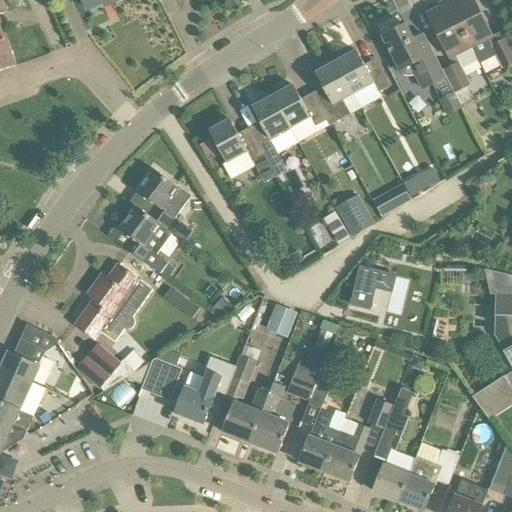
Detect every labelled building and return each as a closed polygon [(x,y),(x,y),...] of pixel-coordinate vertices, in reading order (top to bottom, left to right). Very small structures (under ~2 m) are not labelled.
[(0,0),(0,73),(17,67),(7,35),(2,37),(0,29),(0,16),(9,14),(4,0),(0,0)] [(123,0),(83,0),(89,11),(111,1),(113,5),(123,0)] [(474,0),(459,0),(450,5),(455,14),(468,40),(473,49),(480,63),(496,55),(503,70),(511,65),(511,46),(504,31),(494,37),(474,0)] [(480,63),(473,49),(468,40),(455,14),(450,5),(429,16),(455,67),(444,72),(447,79),(456,95),(472,87),(464,71),(480,63)] [(416,76),(424,90),(447,79),(444,72),(426,37),(415,42),(407,27),(384,39),(404,76),(411,78),(416,76)] [(337,64),(355,95),(375,84),(380,94),(391,87),(380,66),(369,72),(358,52),(354,55),(353,53),(342,58),(343,60),(337,64)] [(355,95),(337,64),(332,67),(331,64),(320,70),(321,72),(317,75),(327,94),(316,100),(328,122),(331,127),(352,116),(344,101),(355,95)] [(328,122),(316,100),(305,106),(295,87),(290,89),(289,87),(279,93),(280,95),(274,98),(291,130),(312,119),(317,128),(328,122)] [(463,109),(456,95),(441,103),(448,116),(463,109)] [(291,130),(274,98),(269,101),(267,99),(257,105),(258,107),(254,109),(264,129),(253,135),(265,156),(271,168),(283,162),(271,141),(291,130)] [(265,156),(253,135),(242,140),(232,121),(227,124),(226,121),(216,127),(217,129),(211,133),(228,164),(248,153),(253,162),(265,156)] [(209,142),(201,147),(207,159),(216,154),(209,142)] [(441,182),(434,170),(423,176),(430,188),(441,182)] [(157,207),(149,216),(169,231),(176,221),(172,217),(189,195),(155,171),(139,194),(157,207)] [(477,195),(489,188),(482,176),(470,183),(477,195)] [(304,193),(292,199),(299,211),(311,205),(304,193)] [(359,195),(337,208),(354,237),(377,224),(359,195)] [(397,209),(389,195),(376,202),(383,216),(397,209)] [(174,235),(169,231),(149,216),(138,208),(122,231),(133,239),(126,249),(157,272),(165,262),(158,257),(174,235)] [(344,224),(332,231),(341,246),(353,239),(344,224)] [(299,251),(287,258),(292,267),(304,261),(299,251)] [(372,290),(389,298),(397,281),(360,265),(344,302),(363,310),(372,290)] [(155,291),(120,267),(110,281),(105,276),(90,297),(96,302),(78,327),(97,340),(103,333),(117,344),(126,331),(130,331),(134,330),(136,326),(137,323),(135,319),(155,291)] [(511,295),(497,295),(496,336),(511,366),(511,295)] [(210,313),(220,320),(238,310),(222,298),(210,313)] [(276,308),(267,333),(288,341),(298,316),(276,308)] [(330,346),(333,325),(323,324),(321,345),(330,346)] [(2,371),(33,385),(48,352),(61,344),(62,342),(55,339),(44,334),(38,348),(22,340),(15,355),(10,353),(2,371)] [(125,379),(137,373),(125,362),(121,366),(97,345),(76,371),(100,391),(101,389),(104,392),(125,379)] [(323,368),(326,351),(310,348),(307,365),(323,368)] [(171,352),(157,360),(177,368),(182,357),(171,352)] [(241,356),(236,369),(225,396),(224,399),(235,403),(224,433),(252,444),(271,394),(261,390),(255,405),(258,406),(256,411),(242,406),(259,363),(241,356)] [(427,361),(416,357),(411,368),(422,372),(427,361)] [(154,362),(137,373),(125,379),(145,387),(143,391),(171,402),(184,370),(177,368),(157,360),(154,362)] [(217,393),(225,396),(236,369),(212,360),(206,373),(209,374),(201,394),(187,389),(176,415),(205,426),(215,400),(217,393)] [(323,372),(311,402),(324,408),(333,385),(340,366),(327,361),(323,372)] [(288,394),(311,402),(323,372),(300,363),(288,394)] [(31,425),(34,417),(21,411),(33,385),(2,371),(0,373),(0,453),(2,454),(3,450),(6,452),(25,441),(31,425)] [(474,398),(491,422),(511,408),(511,387),(506,378),(474,398)] [(275,383),(271,394),(252,444),(280,455),(292,425),(271,417),(273,411),(276,413),(286,387),(275,383)] [(379,400),(369,425),(373,427),(385,431),(393,412),(395,407),(379,400)] [(342,433),(328,428),(334,415),(322,411),(312,438),(311,438),(301,463),(326,473),(336,448),(342,433)] [(385,431),(378,450),(375,458),(387,462),(392,450),(396,451),(409,418),(405,417),(393,412),(385,431)] [(361,458),(366,445),(372,430),(361,426),(356,439),(342,433),(336,448),(326,473),(351,483),(361,458)] [(506,497),(511,481),(511,451),(508,447),(499,471),(491,491),(506,497)] [(418,457),(411,475),(401,503),(424,511),(426,511),(436,487),(437,487),(439,482),(450,486),(461,457),(445,451),(439,465),(418,457)] [(375,493),(401,503),(411,475),(386,465),(375,493)] [(482,511),(484,508),(488,497),(472,490),(474,486),(463,482),(457,497),(456,497),(450,511),(482,511)]
